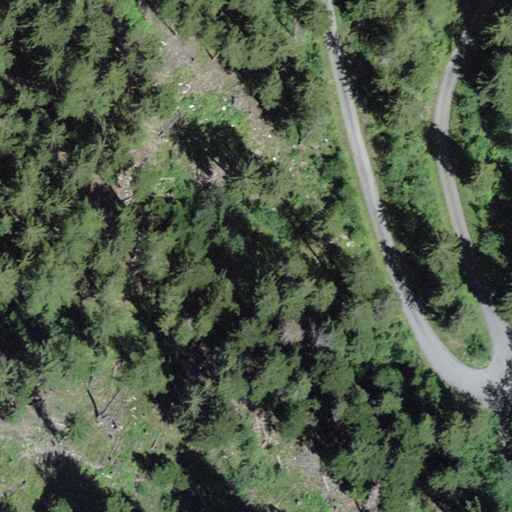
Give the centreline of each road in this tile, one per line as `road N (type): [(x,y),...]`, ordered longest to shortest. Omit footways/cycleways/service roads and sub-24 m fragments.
road 1 (unclassified): [(511,417),(491,414),(441,371),(397,296),(332,0)]
road 2 (unclassified): [(487,0),(442,120),(463,254),(511,336)]
